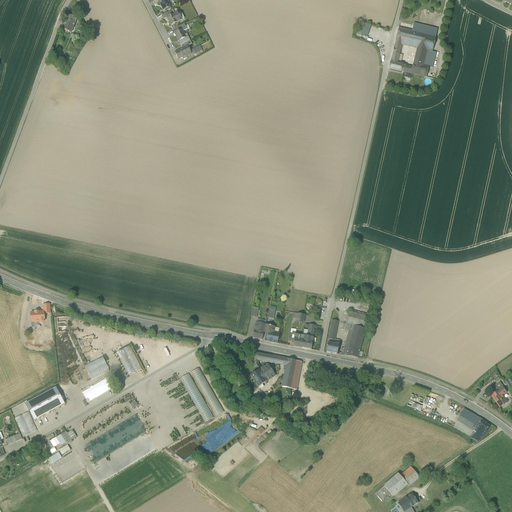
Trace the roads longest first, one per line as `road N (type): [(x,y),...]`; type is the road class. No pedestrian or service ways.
road 1 (unclassified): [(402,0),(321,358)]
road 2 (unclassified): [(208,335),(0,459)]
road 3 (tertiary): [(208,335),(71,305),(0,277)]
road 4 (tertiary): [(511,434),(418,381),(321,358)]
road 5 (unclassified): [(0,177),(68,0)]
